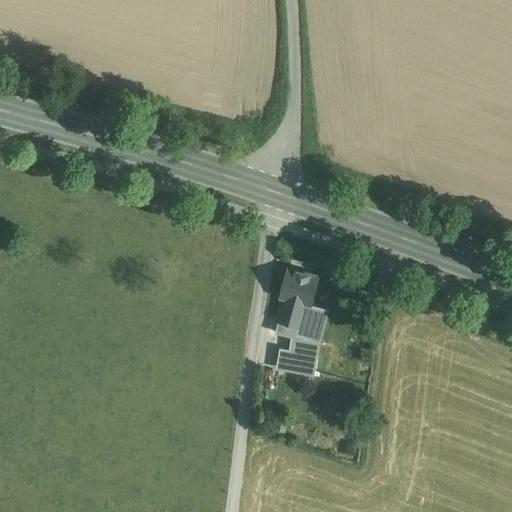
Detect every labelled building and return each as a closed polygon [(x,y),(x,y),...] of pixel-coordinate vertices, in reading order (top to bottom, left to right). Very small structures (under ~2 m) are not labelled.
[(320,277),(289,268),(284,284),(278,282),(276,290),(282,292),(281,299),(286,300),(280,323),(298,328),(300,328),(306,305),(312,307),(320,277)] [(298,328),(280,323),(277,332),(296,337),(298,328)] [(320,342),(300,338),(297,353),(318,357),(320,342)] [(293,352),(268,347),(264,365),(290,369),(293,352)] [(287,422),(277,420),(275,430),(285,433),(287,422)]
